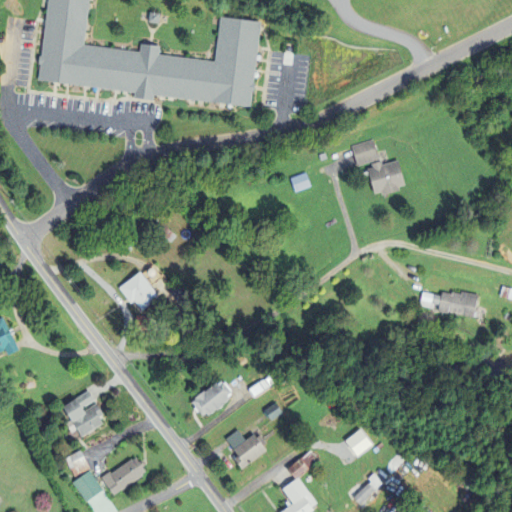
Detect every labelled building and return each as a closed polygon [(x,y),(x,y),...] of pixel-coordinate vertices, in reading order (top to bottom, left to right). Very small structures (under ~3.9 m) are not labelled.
[(55,81),(40,79),(42,63),(41,63),(41,62),(41,57),(42,54),(43,54),(44,49),(44,42),(46,33),(46,27),(47,24),(47,19),(49,4),(49,0),(91,0),(86,44),(142,51),(143,42),(152,43),(154,43),(162,44),(161,53),(217,60),(223,15),(263,20),(262,27),(262,32),(260,46),(260,48),(258,58),(258,60),(257,69),(257,71),(256,81),(258,82),(258,85),(257,89),(257,90),(255,90),(253,105),(235,103),(216,101),(205,99),(189,97),(176,96),(159,94),(156,93),(155,99),(154,99),(136,96),(137,91),(130,90),(123,89),(121,89),(114,88),(102,87),(93,86),(91,85),(85,85),(73,83),(64,82),(61,82),(55,81)] [(151,21),(152,13),(152,10),(163,11),(162,14),(161,22),(151,21)] [(359,164),(372,160),(380,158),(378,151),(374,138),(353,145),(354,147),(359,164)] [(389,163),(401,160),(408,184),(401,186),(402,189),(386,194),(384,190),(377,192),(370,168),(374,167),(373,163),(384,160),(385,164),(389,163)] [(149,219),(154,213),(178,235),(173,241),(149,219)] [(120,246),(126,240),(134,247),(128,254),(120,246)] [(164,296),(146,310),(137,299),(133,302),(121,287),(143,271),(145,270),(164,296)] [(173,292),(177,288),(181,285),(192,297),(185,305),(173,292)] [(511,298),(501,295),(504,285),(511,286),(511,298)] [(178,290),(175,286),(169,291),(172,295),(178,290)] [(422,305),(425,291),(444,295),(445,291),(454,293),(454,291),(464,293),(464,290),(481,294),(476,317),(452,312),(451,313),(441,311),(442,304),(436,303),(435,308),(422,305)] [(18,340),(22,349),(11,355),(8,349),(0,352),(0,318),(5,316),(12,329),(13,332),(18,340)] [(250,389),(265,379),(270,385),(255,396),(250,389)] [(228,403),(227,402),(233,398),(232,396),(235,393),(234,391),(235,390),(230,383),(228,381),(226,382),(225,380),(222,383),(220,380),(198,397),(198,398),(194,401),(197,406),(199,409),(205,415),(209,412),(211,414),(219,408),(220,409),(228,403)] [(96,398),(106,413),(103,416),(107,422),(85,436),(66,406),(77,399),(92,390),(96,398)] [(265,410),(279,401),(285,411),(272,420),(265,410)] [(228,438),(240,429),(249,440),(258,433),(260,436),(263,434),(270,443),(267,445),(269,448),(244,468),(237,459),(242,455),(228,438)] [(21,448),(27,446),(30,455),(23,457),(21,448)] [(92,469),(77,478),(66,458),(82,450),(92,469)] [(301,477),(299,478),(290,468),(295,464),(311,451),(319,462),(301,477)] [(143,463),(148,471),(145,473),(146,475),(124,490),(123,488),(115,494),(103,477),(112,471),(113,473),(134,458),(135,459),(138,457),(141,461),(143,463)] [(92,469),(75,482),(89,501),(104,490),(106,489),(96,475),(92,469)] [(356,496),(371,482),(372,483),(374,481),(372,478),(377,473),(385,482),(378,489),(378,490),(362,503),(356,496)] [(285,489),(301,478),(319,502),(314,506),(316,509),(311,511),(283,511),(295,503),(285,489)]
